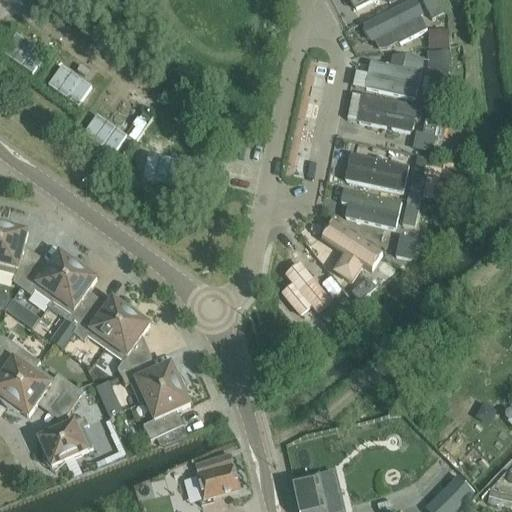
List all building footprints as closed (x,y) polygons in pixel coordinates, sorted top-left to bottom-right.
[(382,0),(347,0),(355,14),(382,0)] [(434,0),(420,0),(432,22),(443,17),(434,0)] [(421,26),(424,24),(415,5),(363,31),(371,48),(391,38),(398,52),(427,37),(421,26)] [(433,48),(448,47),(448,31),(432,32),(433,48)] [(34,77),(48,58),(18,37),(4,56),(34,77)] [(418,99),(422,79),(370,68),(366,88),(418,99)] [(94,90),(63,69),(50,89),(80,109),(94,90)] [(428,109),(426,116),(422,137),(434,140),(435,137),(438,138),(450,140),(455,117),(440,114),(442,103),(447,82),(434,80),(430,100),(428,109)] [(357,132),(409,143),(418,99),(366,88),(357,132)] [(343,115),(354,117),(359,95),(348,93),(343,115)] [(129,139),(98,118),(84,138),(115,159),(129,139)] [(185,164),(149,156),(144,180),(180,187),(185,164)] [(405,188),(408,172),(351,159),(344,188),(393,199),(396,186),(405,188)] [(425,181),(413,179),(408,200),(421,202),(425,181)] [(394,237),(401,210),(344,195),(340,210),(347,212),(344,224),(394,237)] [(407,207),(402,227),(414,230),(419,210),(407,207)] [(13,228),(7,225),(0,249),(0,274),(15,279),(13,286),(20,291),(36,268),(22,258),(28,235),(19,232),(13,228)] [(383,263),(332,230),(321,247),(344,262),(333,279),(352,292),(364,274),(372,279),(383,263)] [(396,238),(393,263),(412,265),(415,240),(396,238)] [(36,268),(20,291),(30,298),(34,293),(51,306),(80,266),(74,262),(67,261),(59,256),(46,275),(36,268)] [(339,294),(306,257),(286,274),(320,311),(339,294)] [(51,306),(47,310),(76,331),(77,331),(89,314),(93,308),(83,301),(97,282),(89,277),(87,272),(83,268),(82,267),(80,266),(51,306)] [(367,281),(351,295),(359,305),(375,291),(367,281)] [(77,331),(76,331),(73,337),(84,344),(87,339),(105,352),(133,312),(127,309),(120,307),(112,302),(99,321),(89,314),(77,331)] [(9,315),(27,326),(33,316),(15,305),(9,315)] [(322,319),(330,329),(346,315),(338,306),(322,319)] [(139,317),(133,312),(105,352),(122,365),(117,372),(119,377),(145,366),(136,347),(150,328),(142,323),(139,317)] [(0,359),(11,345),(1,337),(0,338),(0,359)] [(11,345),(0,359),(0,371),(4,374),(0,380),(0,401),(2,405),(7,410),(36,370),(40,365),(11,345)] [(145,366),(119,377),(125,389),(130,387),(139,407),(145,405),(145,404),(184,386),(180,380),(175,375),(171,367),(150,376),(145,366)] [(36,370),(7,410),(13,413),(20,414),(28,420),(42,401),(52,408),(68,385),(57,378),(54,382),(36,370)] [(83,396),(68,385),(52,408),(67,419),(83,396)] [(145,404),(145,405),(154,424),(143,429),(150,444),(175,433),(169,418),(190,408),(186,400),(186,393),(184,386),(145,404)] [(48,463),(52,471),(93,452),(83,431),(89,429),(85,420),(38,442),(42,451),(42,456),(43,462),(44,465),(48,463)] [(207,505),(239,494),(230,458),(195,470),(207,505)] [(326,511),(318,477),(294,483),(293,483),(299,511),(326,511)] [(458,511),(475,496),(457,479),(424,511),(458,511)]
